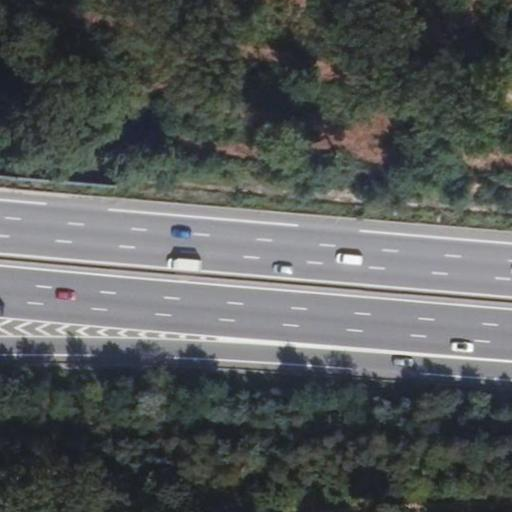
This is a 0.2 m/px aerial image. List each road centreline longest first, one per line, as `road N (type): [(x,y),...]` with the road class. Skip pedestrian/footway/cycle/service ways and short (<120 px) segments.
road 1 (trunk): [(511,271),(0,228)]
road 2 (trunk): [(0,347),(247,354),(340,324)]
road 3 (trunk): [(0,295),(340,324)]
road 4 (trunk): [(340,324),(511,338)]
